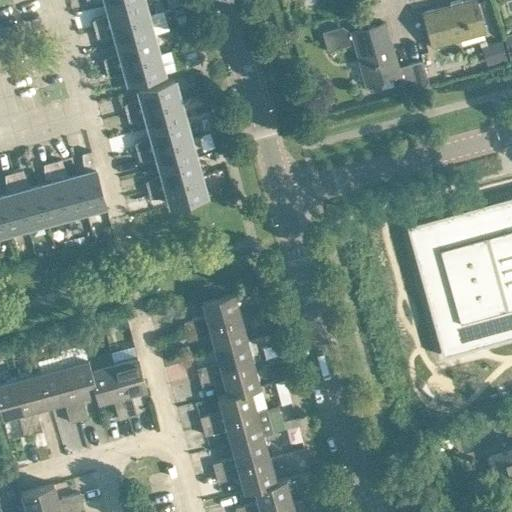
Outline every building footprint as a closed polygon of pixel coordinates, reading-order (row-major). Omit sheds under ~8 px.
[(147,13),(143,0),(119,0),(107,3),(109,12),(92,19),(94,28),(147,13)] [(461,0),(423,10),(433,45),(483,31),(474,0),(461,0)] [(153,32),(147,13),(94,28),(97,36),(115,35),(117,42),(153,32)] [(397,66),(389,38),(385,21),(351,30),(341,25),(322,30),(327,50),(354,42),(365,82),(397,73),(403,92),(417,88),(409,62),(397,66)] [(158,51),(153,32),(117,42),(120,50),(103,58),(105,66),(158,51)] [(164,71),(158,51),(105,66),(108,75),(126,73),(128,81),(164,71)] [(429,84),(422,59),(409,62),(417,88),(429,84)] [(179,97),(173,77),(138,87),(141,95),(124,102),(126,111),(179,97)] [(184,116),(179,97),(126,111),(129,119),(147,117),(149,125),(184,116)] [(190,135),(184,116),(149,125),(151,133),(134,140),(137,149),(190,135)] [(195,154),(190,136),(190,135),(137,149),(139,158),(157,156),(159,163),(195,154)] [(85,170),(76,173),(85,208),(106,203),(91,149),(83,152),(85,170)] [(200,174),(195,154),(159,163),(162,172),(145,179),(147,188),(200,174)] [(85,208),(76,173),(69,175),(61,157),(51,160),(62,201),(66,214),(85,208)] [(62,201),(51,160),(44,162),(46,181),(36,184),(41,201),(46,219),(66,214),(62,201)] [(41,201),(36,184),(30,185),(23,168),(12,170),(21,201),(27,224),(46,219),(41,201)] [(27,224),(21,201),(12,170),(5,172),(7,192),(0,193),(0,200),(8,229),(27,224)] [(206,194),(201,174),(200,174),(147,188),(150,197),(168,195),(171,204),(206,194)] [(408,224),(408,226),(443,353),(511,333),(511,195),(507,197),(408,224)] [(0,231),(8,229),(0,200),(0,231)] [(241,315),(234,290),(201,299),(205,314),(183,320),(186,329),(241,315)] [(247,338),(241,315),(186,329),(188,338),(210,332),(214,346),(247,338)] [(253,361),(247,338),(214,346),(218,360),(196,366),(198,376),(253,361)] [(146,388),(137,354),(113,360),(128,416),(137,413),(131,392),(146,388)] [(90,367),(91,366),(88,357),(64,364),(80,419),(89,416),(83,395),(96,391),(97,391),(90,367)] [(113,360),(91,366),(90,367),(97,391),(96,391),(98,401),(113,397),(119,418),(128,416),(113,360)] [(260,385),(253,361),(198,376),(201,385),(223,379),(227,392),(227,393),(250,387),(260,385)] [(80,419),(64,364),(42,370),(51,403),(65,400),(71,421),(80,419)] [(51,403),(42,370),(18,377),(33,431),(43,429),(37,407),(51,403)] [(33,431),(18,377),(0,381),(0,401),(4,416),(18,412),(24,434),(33,431)] [(257,410),(250,387),(227,393),(227,392),(217,395),(221,410),(200,416),(203,425),(257,410)] [(266,407),(257,410),(203,425),(205,433),(227,427),(231,442),(263,433),(272,430),(266,407)] [(178,434),(195,430),(193,419),(176,423),(178,434)] [(269,456),(263,433),(231,442),(234,455),(212,461),(215,471),(269,456)] [(491,462),(489,462),(490,467),(492,467),(498,488),(511,484),(511,449),(489,455),(491,462)] [(276,479),(276,478),(269,456),(215,471),(218,480),(239,474),(244,489),(254,487),(253,486),(276,479)] [(249,511),(292,500),(286,476),(276,478),(276,479),(253,486),(254,487),(257,500),(235,506),(236,511),(249,511)] [(59,498),(54,482),(21,491),(27,511),(40,511),(83,501),(81,492),(59,498)] [(305,509),(302,497),(292,500),(249,511),(295,511),(296,511),(305,509)] [(76,511),(86,509),(83,501),(40,511),(76,511)]
